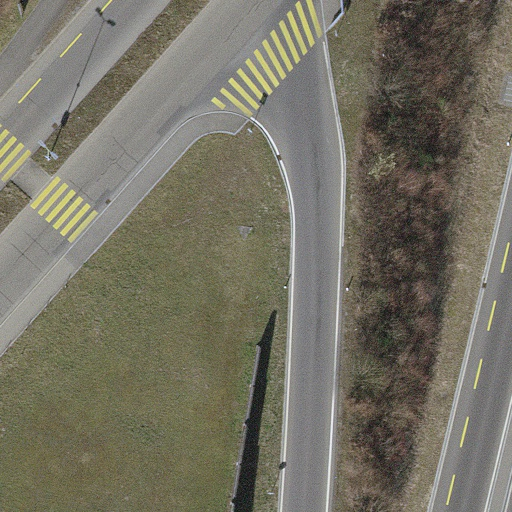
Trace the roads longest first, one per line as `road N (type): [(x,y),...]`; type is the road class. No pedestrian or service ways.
road 1 (secondary): [(287,0),(317,180),(304,511)]
road 2 (secondary): [(0,285),(252,0)]
road 3 (secondary): [(141,0),(0,152)]
road 4 (primary): [(511,315),(466,511)]
